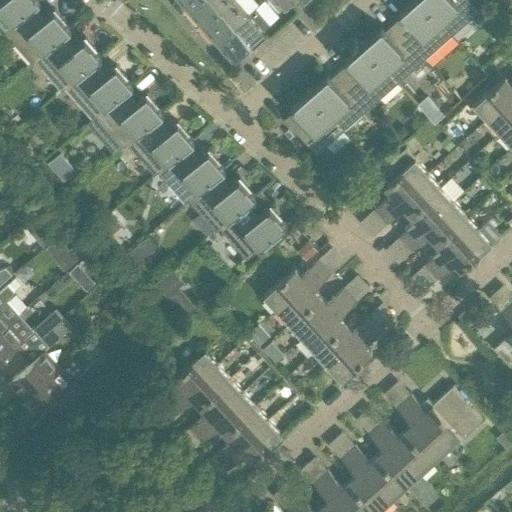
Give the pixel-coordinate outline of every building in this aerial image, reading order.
[(0,0),(0,31),(1,32),(4,29),(33,4),(33,5),(38,0),(0,0)] [(204,23),(229,0),(197,0),(189,7),(204,23)] [(218,39),(250,11),(240,0),(229,0),(204,23),(218,39)] [(426,56),(453,33),(424,0),(409,0),(399,9),(403,13),(394,20),(426,56)] [(480,8),(473,0),(424,0),(453,33),(480,8)] [(43,16),(33,5),(33,4),(4,29),(32,60),(35,57),(63,32),(64,33),(72,25),(55,6),(43,16)] [(250,11),(218,39),(233,56),(265,28),(271,23),(256,6),(250,11)] [(426,56),(394,20),(386,28),(382,24),(364,40),(399,80),(426,56)] [(74,44),(64,33),(63,32),(35,57),(63,88),(66,85),(94,60),(95,61),(103,53),(86,34),(74,44)] [(372,104),(399,80),(364,40),(345,57),(349,61),(340,68),(372,104)] [(105,72),(95,61),(94,60),(66,85),(93,116),(97,113),(125,88),(125,89),(134,81),(117,62),(105,72)] [(372,104),(340,68),(332,75),(328,71),(310,88),(345,128),(372,104)] [(488,117),(511,94),(511,80),(507,76),(508,75),(506,74),(475,102),(475,103),(476,103),(488,117)] [(136,100),(125,89),(125,88),(97,113),(124,144),(128,141),(127,141),(156,116),(156,117),(165,109),(148,90),(136,100)] [(317,152),(345,128),(310,88),(291,104),(294,108),(286,116),(317,152)] [(501,130),(511,120),(511,94),(488,117),(501,130)] [(427,97),(419,104),(427,113),(435,106),(427,97)] [(167,128),(156,117),(156,116),(127,141),(128,141),(155,172),(159,169),(158,169),(187,144),(187,145),(196,137),(179,118),(167,128)] [(511,142),(511,120),(501,130),(511,142)] [(398,130),(403,136),(409,131),(404,125),(398,130)] [(442,141),(448,148),(454,142),(448,135),(442,141)] [(198,156),(187,145),(187,144),(158,169),(159,169),(186,200),(189,197),(218,172),(218,173),(226,165),(210,146),(198,156)] [(375,206),(382,213),(429,170),(416,157),(417,156),(406,145),(380,169),(389,179),(384,184),(386,186),(391,191),(375,206)] [(60,152),(48,163),(62,179),(75,169),(60,152)] [(369,157),(360,165),(365,171),(374,163),(369,157)] [(411,212),(441,184),(429,170),(382,213),(388,221),(404,205),(411,212)] [(228,184),(218,173),(218,172),(189,197),(217,228),(220,225),(248,200),(249,201),(257,193),(240,174),(228,184)] [(72,193),(78,201),(90,191),(83,183),(72,193)] [(407,241),(454,198),(441,184),(411,212),(417,219),(401,234),(407,241)] [(436,240),(467,211),(454,198),(407,241),(414,248),(430,233),(436,240)] [(259,212),(249,201),(248,200),(220,225),(248,256),(278,230),(288,221),(271,202),(259,212)] [(113,235),(126,228),(117,211),(104,219),(113,235)] [(432,269),(480,225),(467,211),(436,240),(442,247),(426,262),(432,269)] [(32,214),(24,222),(30,229),(39,222),(32,214)] [(492,239),(480,225),(432,269),(439,276),(455,261),(460,266),(460,267),(462,268),(493,239),(492,238),(492,239)] [(125,255),(134,264),(155,246),(146,236),(125,255)] [(57,259),(68,250),(58,238),(47,246),(57,259)] [(309,240),(298,249),(306,258),(317,249),(309,240)] [(278,308),(325,264),(319,257),(302,272),(297,267),(298,266),(296,264),(264,293),(265,294),(266,294),(278,308)] [(77,263),(69,270),(76,277),(83,270),(77,263)] [(291,321),(321,293),(315,286),(332,271),(325,264),(278,308),(291,321)] [(0,267),(0,283),(13,272),(6,265),(0,267)] [(171,292),(184,280),(172,267),(159,279),(171,292)] [(0,331),(20,313),(9,299),(15,289),(9,282),(0,289),(0,331)] [(303,335),(351,292),(344,285),(328,300),(321,293),(291,321),(303,335)] [(316,349),(347,321),(341,314),(357,299),(351,292),(303,335),(316,349)] [(108,318),(117,310),(110,302),(103,307),(103,312),(108,318)] [(511,366),(511,307),(509,304),(502,310),(511,321),(511,331),(494,347),(511,366)] [(42,336),(65,316),(56,306),(33,326),(42,336)] [(0,358),(25,336),(34,328),(20,313),(0,331),(0,358)] [(329,363),(376,320),(369,313),(353,328),(347,321),(316,349),(329,363)] [(49,345),(72,324),(65,316),(42,336),(49,345)] [(371,347),(366,342),(382,327),(376,320),(329,363),(341,376),(341,377),(342,378),(373,349),(372,347),(371,347)] [(250,332),(261,344),(271,334),(260,323),(250,332)] [(171,405),(218,361),(206,348),(205,347),(174,375),(176,377),(181,383),(165,398),(171,405)] [(25,395),(59,365),(45,349),(11,379),(25,395)] [(84,384),(107,364),(99,355),(76,376),(84,384)] [(200,403),(231,375),(218,361),(171,405),(178,412),(194,397),(200,403)] [(61,406),(80,389),(59,365),(25,395),(39,410),(54,397),(61,406)] [(197,432),(244,389),(231,375),(200,403),(207,410),(190,425),(197,432)] [(421,402),(412,393),(404,399),(448,446),(482,416),(453,384),(434,402),(428,396),(421,402)] [(226,431),(257,403),(244,389),(197,432),(203,439),(220,424),(226,431)] [(448,446),(404,399),(397,405),(412,422),(406,428),(434,459),(448,446)] [(222,460),(269,417),(257,403),(226,431),(232,438),(216,453),(222,460)] [(282,430),(269,417),(222,460),(229,467),(245,452),(250,458),(252,460),(283,431),(282,430)] [(434,459),(406,428),(399,434),(384,418),(377,424),(420,472),(434,459)] [(420,472),(377,424),(370,431),(385,447),(378,453),(406,484),(420,472)] [(506,446),(511,440),(511,438),(504,429),(496,435),(506,446)] [(406,484),(378,453),(371,460),(356,443),(349,450),(392,497),(406,484)] [(392,497),(349,450),(342,456),(357,473),(350,479),(378,510),(392,497)] [(375,511),(378,510),(350,479),(343,485),(328,469),(321,475),(354,511),(375,511)] [(354,511),(321,475),(314,482),(329,498),(322,504),(329,511),(354,511)] [(329,511),(322,504),(315,510),(301,494),(293,500),(303,511),(329,511)] [(152,511),(162,504),(155,496),(139,511),(134,506),(132,504),(123,511),(152,511)] [(303,511),(293,500),(286,507),(290,511),(303,511)]
